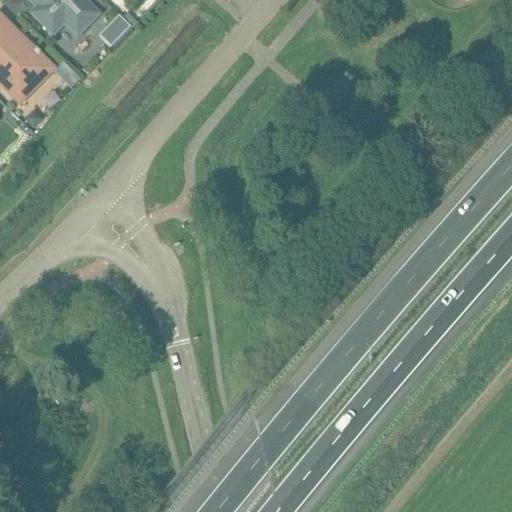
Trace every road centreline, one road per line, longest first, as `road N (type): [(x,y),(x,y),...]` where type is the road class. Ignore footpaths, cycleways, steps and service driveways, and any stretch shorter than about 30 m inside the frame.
road 1 (motorway): [(511,163),(217,511)]
road 2 (motorway): [(278,511),(511,237)]
road 3 (tertiary): [(222,511),(157,279),(96,199)]
road 4 (unclassified): [(96,199),(260,20)]
road 5 (tertiary): [(0,297),(96,199)]
